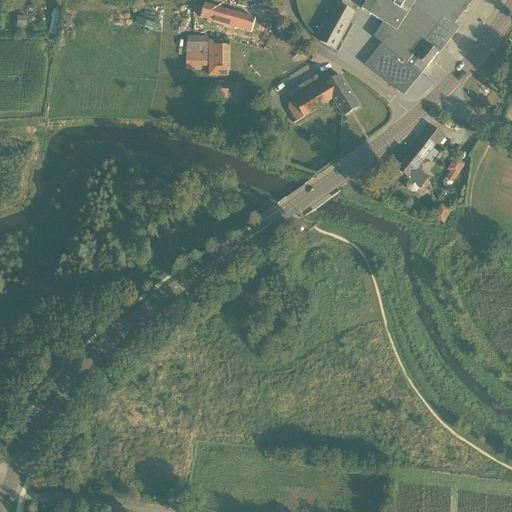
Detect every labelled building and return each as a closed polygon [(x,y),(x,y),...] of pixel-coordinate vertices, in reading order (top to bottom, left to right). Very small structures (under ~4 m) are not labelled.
[(367,0),(363,6),(362,9),(389,27),(378,41),(383,45),(367,65),(404,94),(426,67),(427,65),(428,66),(438,53),(458,29),(453,24),(471,0),(367,0)] [(335,50),(356,13),(340,5),(319,41),(335,50)] [(252,32),(256,20),(207,6),(201,25),(246,38),(248,31),(252,32)] [(17,17),(18,27),(27,26),(26,16),(17,17)] [(138,18),(135,24),(154,32),(157,25),(138,18)] [(208,54),(208,37),(187,37),(187,54),(208,54)] [(228,77),(228,40),(210,40),(210,76),(228,77)] [(360,107),(340,76),(324,86),(319,77),(290,95),(296,104),(303,116),(332,98),(344,117),(360,107)] [(219,101),(228,102),(230,92),(221,90),(219,101)] [(338,129),(333,122),(329,125),(334,132),(338,129)] [(430,153),(443,136),(431,127),(410,154),(397,170),(410,180),(410,179),(421,188),(429,178),(420,171),(423,168),(421,165),(430,153)] [(450,187),(464,165),(454,159),(447,170),(451,172),(444,183),(450,187)] [(444,223),(450,212),(440,206),(434,218),(444,223)]
